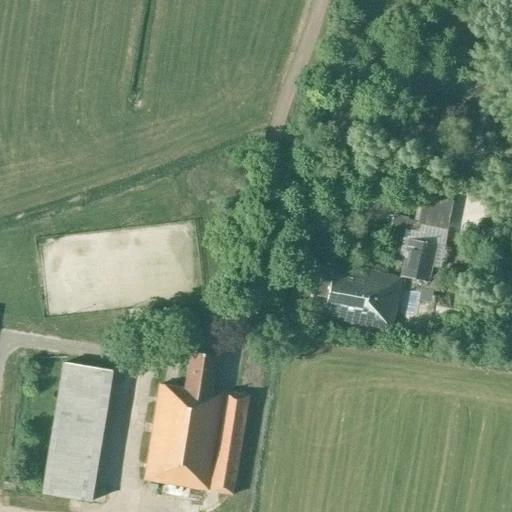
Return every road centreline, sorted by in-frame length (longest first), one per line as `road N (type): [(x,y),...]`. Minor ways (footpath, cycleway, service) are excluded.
road 1 (track): [(317,0),(234,323)]
road 2 (unknown): [(511,166),(337,128),(294,105)]
